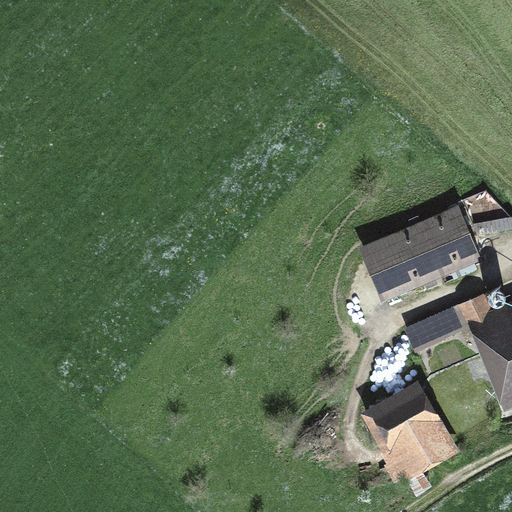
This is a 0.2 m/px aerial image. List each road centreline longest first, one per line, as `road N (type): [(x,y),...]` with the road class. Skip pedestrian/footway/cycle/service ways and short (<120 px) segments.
road 1 (track): [(511,250),(478,280),(380,335),(348,430),(357,449),(379,457)]
road 2 (track): [(511,449),(410,511)]
